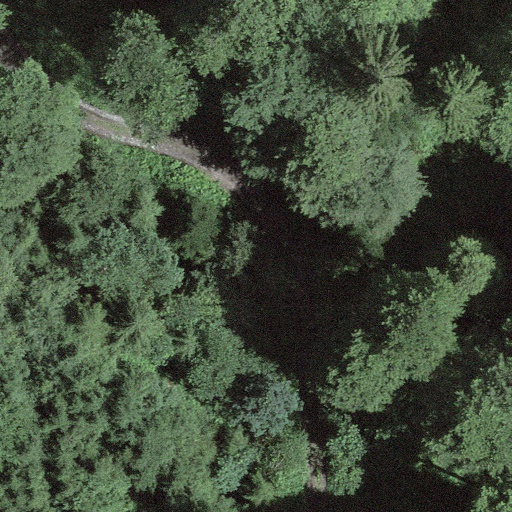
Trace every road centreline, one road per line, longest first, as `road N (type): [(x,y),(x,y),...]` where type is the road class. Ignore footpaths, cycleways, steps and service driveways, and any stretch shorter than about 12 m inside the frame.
road 1 (track): [(0,38),(64,102),(116,127),(206,140),(248,184),(279,235),(306,324),(324,511)]
road 2 (track): [(206,140),(248,66),(260,0)]
